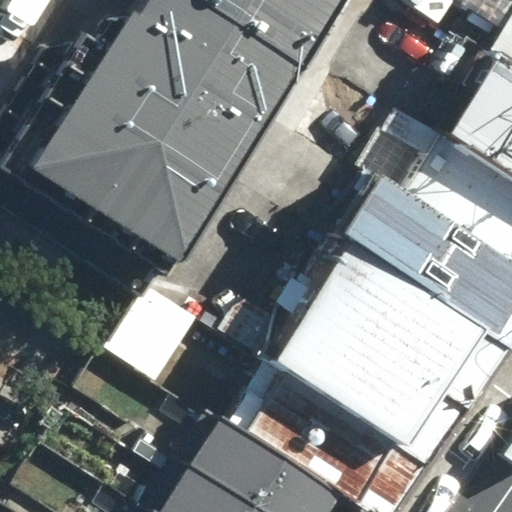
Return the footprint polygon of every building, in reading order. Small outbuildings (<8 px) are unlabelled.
[(311,0),(99,0),(0,155),(0,178),(140,267),(311,0)] [(511,0),(500,0),(417,131),(511,190),(511,0)] [(321,233),(463,319),(511,245),(511,190),(417,131),(380,108),(307,221),(321,233)] [(248,355),(382,439),(463,319),(321,233),(248,355)] [(382,439),(248,355),(212,415),(344,496),(382,439)] [(304,511),(315,495),(186,411),(124,507),(119,505),(114,511),(304,511)]
